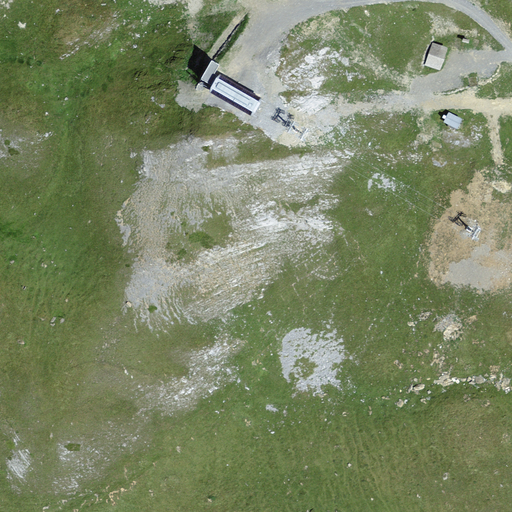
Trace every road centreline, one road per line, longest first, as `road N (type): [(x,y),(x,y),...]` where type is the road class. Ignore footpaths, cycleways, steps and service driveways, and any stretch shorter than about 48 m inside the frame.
road 1 (track): [(511,50),(429,82),(422,92),(432,102),(511,104)]
road 2 (track): [(230,91),(256,42),(280,18),(309,7)]
